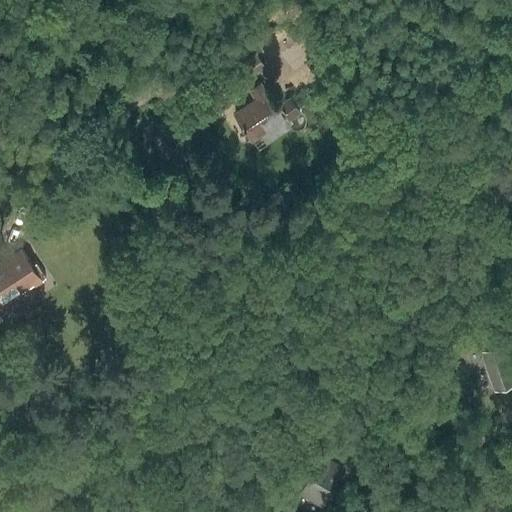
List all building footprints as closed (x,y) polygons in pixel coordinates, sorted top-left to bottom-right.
[(257,53),(235,67),(245,81),(266,67),(257,53)] [(262,82),(250,90),(255,97),(233,112),(254,142),(288,118),(289,120),(302,111),(291,96),(283,102),(273,88),(268,91),(262,82)] [(0,307),(41,280),(45,275),(40,266),(37,268),(35,264),(23,246),(0,261),(0,307)] [(481,349),(495,388),(511,382),(511,360),(505,341),(481,349)] [(341,468),(320,456),(301,489),(322,501),(341,468)]
